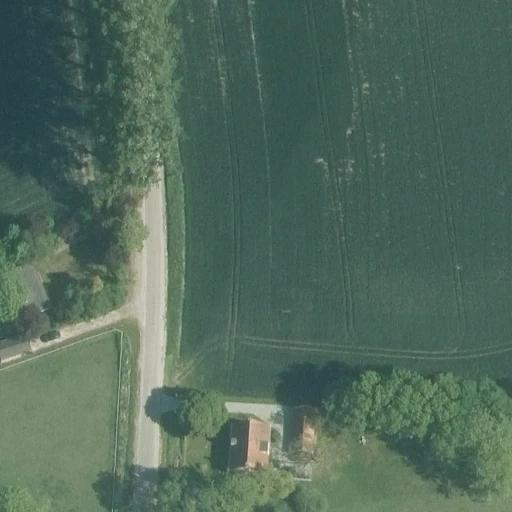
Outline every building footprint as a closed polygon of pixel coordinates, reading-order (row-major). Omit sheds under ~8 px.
[(46,312),(33,281),(23,285),(19,275),(2,283),(19,323),(46,312)] [(0,364),(0,365),(31,354),(25,338),(0,347),(0,364)] [(311,457),(314,413),(294,412),(291,456),(311,457)] [(408,425),(395,424),(395,438),(408,438),(408,425)] [(266,478),(269,432),(232,429),(229,475),(266,478)]
